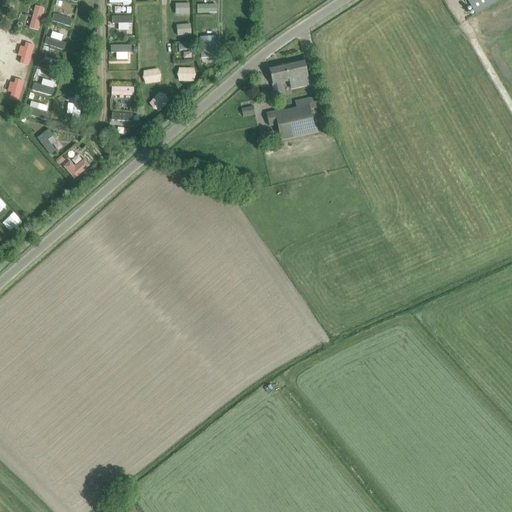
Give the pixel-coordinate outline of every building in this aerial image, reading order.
[(466,0),(476,14),(498,0),(466,0)] [(197,4),(197,13),(217,13),(217,4),(197,4)] [(40,30),(44,7),(34,5),(30,29),(40,30)] [(54,13),(51,21),(71,28),(74,20),(54,13)] [(134,27),(134,16),(110,16),(110,26),(134,27)] [(47,36),(44,44),(63,52),(67,43),(47,36)] [(217,58),(216,36),(200,36),(201,59),(217,58)] [(23,42),(17,62),(29,66),(35,45),(23,42)] [(158,43),(139,44),(140,52),(158,51),(158,43)] [(183,52),(184,58),(193,58),(192,43),(179,44),(179,52),(183,52)] [(56,74),(60,61),(43,56),(39,69),(56,74)] [(310,84),(304,60),(269,68),(275,94),(282,92),(280,83),(289,81),(291,89),(310,84)] [(135,79),(135,65),(120,65),(121,77),(127,76),(127,79),(135,79)] [(178,68),(178,82),(195,82),(195,68),(178,68)] [(144,70),(144,83),(161,83),(160,69),(144,70)] [(18,102),(24,81),(11,77),(5,99),(18,102)] [(52,96),(55,82),(42,79),(41,85),(34,83),(32,91),(52,96)] [(112,86),(112,96),(134,96),(135,87),(112,86)] [(158,112),(170,101),(161,91),(149,102),(158,112)] [(33,94),(29,107),(34,109),(32,116),(46,121),(52,99),(33,94)] [(74,104),(68,103),(67,112),(80,114),(82,95),(75,94),(74,104)] [(267,114),(269,126),(278,125),(281,140),(316,133),(310,105),(283,111),(283,110),(267,114)] [(241,109),(243,117),(255,114),(253,106),(241,109)] [(113,113),(113,121),(132,122),(132,113),(113,113)] [(49,129),(37,138),(50,156),(62,147),(49,129)] [(74,179),(89,166),(79,154),(63,166),(74,179)]
